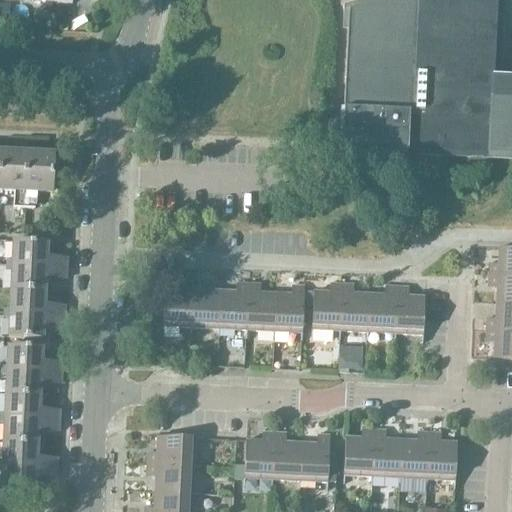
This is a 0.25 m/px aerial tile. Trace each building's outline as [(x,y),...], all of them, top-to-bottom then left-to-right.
[(386,0),(349,10),(348,30),(341,152),(406,155),(406,157),(407,157),(407,155),(511,160),(511,78),(493,77),(496,0),(386,0)] [(24,209),(27,154),(0,153),(0,160),(0,191),(15,192),(14,209),(24,209)] [(27,154),(24,209),(34,210),(35,193),(50,193),(52,155),(27,154)] [(12,243),(11,267),(64,269),(65,259),(45,258),(45,245),(12,243)] [(487,265),(487,277),(511,277),(511,250),(498,250),(497,265),(487,265)] [(11,267),(10,291),(43,292),(44,279),(64,280),(64,269),(11,267)] [(496,289),(495,305),(511,305),(511,277),(487,277),(486,288),(496,289)] [(162,327),(188,328),(190,283),(179,282),(179,291),(164,290),(162,327)] [(188,328),(216,330),(218,293),(201,292),(202,283),(190,283),(188,328)] [(310,330),(337,331),(339,285),(327,284),(327,293),(312,292),(310,330)] [(216,330),(244,331),(246,286),(235,285),(234,294),(218,293),(216,330)] [(337,331),(365,333),(367,295),(351,295),(351,286),(339,285),(337,331)] [(244,331),(272,333),(274,295),(258,294),(258,286),(246,286),(244,331)] [(274,295),(272,333),(300,334),(302,288),(290,287),(289,296),(274,295)] [(365,333),(392,334),(395,288),(384,287),(383,296),(367,295),(365,333)] [(395,288),(392,334),(421,336),(423,299),(405,298),(406,289),(395,288)] [(10,291),(9,315),(62,317),(63,306),(43,305),(43,292),(10,291)] [(484,320),(483,331),(511,332),(511,305),(495,305),(494,320),(484,320)] [(62,317),(9,315),(8,339),(41,340),(42,327),(62,328),(62,317)] [(511,332),(483,331),(483,343),(493,343),(492,361),(511,361),(511,332)] [(340,335),(339,347),(355,349),(356,337),(340,335)] [(7,347),(6,371),(60,374),(60,364),(40,363),(41,349),(7,347)] [(6,371),(5,395),(38,397),(39,383),(59,384),(60,374),(6,371)] [(5,395),(4,419),(57,422),(57,411),(38,410),(38,397),(5,395)] [(4,419),(2,443),(36,445),(37,432),(56,433),(57,422),(4,419)] [(343,478),(371,480),(373,432),(361,431),(361,440),(345,440),(343,478)] [(371,480),(398,481),(400,442),(385,442),(385,433),(373,432),(371,480)] [(244,481),(271,482),(274,435),(262,434),(261,444),(245,443),(244,481)] [(398,481),(426,483),(429,435),(417,434),(416,443),(400,442),(398,481)] [(271,482),(299,484),(301,446),(285,445),(285,435),(274,435),(271,482)] [(429,435),(426,483),(454,484),(456,445),(440,444),(441,435),(429,435)] [(301,446),(299,484),(327,485),(327,484),(335,484),(336,457),(328,457),(329,438),(317,437),(316,446),(301,446)] [(147,454),(147,466),(193,468),(194,440),(157,439),(156,455),(147,454)] [(2,443),(1,467),(55,469),(55,459),(36,458),(36,445),(2,443)] [(154,479),(154,495),(192,496),(193,468),(147,466),(146,478),(154,479)] [(234,480),(244,481),(244,467),(234,466),(234,480)] [(55,469),(1,467),(0,487),(0,491),(34,493),(35,479),(54,480),(55,469)] [(145,510),(144,511),(191,511),(192,496),(154,495),(153,510),(145,510)]
